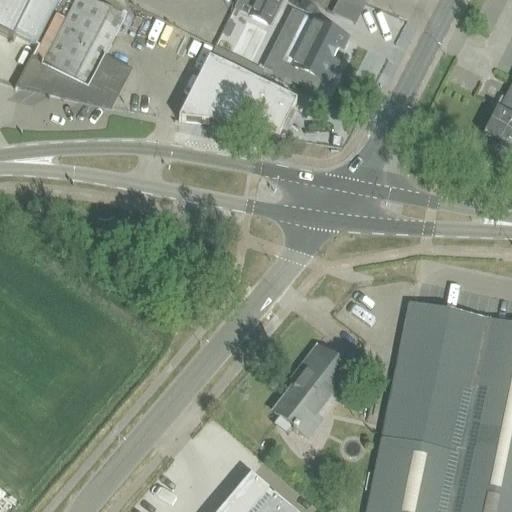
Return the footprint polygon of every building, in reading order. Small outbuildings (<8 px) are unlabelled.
[(0,0),(0,35),(13,42),(15,37),(35,47),(59,0),(0,0)] [(86,0),(75,0),(44,64),(32,58),(15,91),(17,91),(18,89),(111,110),(132,71),(105,57),(124,18),(86,0)] [(239,0),(235,10),(239,12),(243,5),(252,9),(249,16),(270,27),(283,0),(239,0)] [(338,51),(341,53),(347,41),(304,19),(282,64),(325,85),(326,84),(329,86),(340,65),(332,61),(338,51)] [(229,22),(222,35),(228,38),(234,25),(229,22)] [(221,42),(214,58),(228,65),(236,49),(221,42)] [(210,59),(179,121),(243,134),(249,123),(280,139),(297,104),(210,59)] [(511,85),(486,137),(511,150),(511,85)] [(511,511),(511,327),(410,307),(367,511),(511,511)] [(294,430),(293,432),(296,434),(298,433),(302,437),(351,375),(322,352),(274,415),(294,430)] [(291,511),(289,510),(273,497),(251,478),(221,511),(291,511)]
